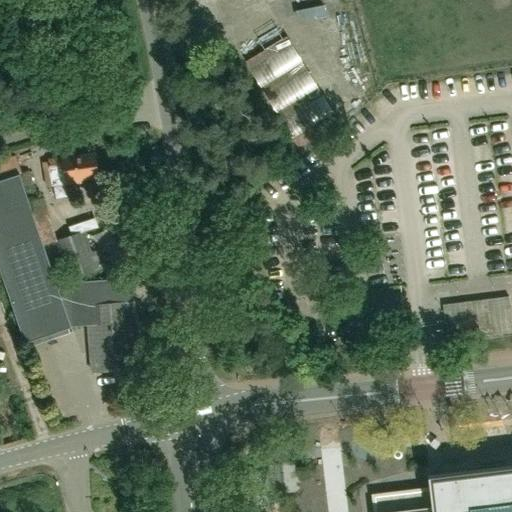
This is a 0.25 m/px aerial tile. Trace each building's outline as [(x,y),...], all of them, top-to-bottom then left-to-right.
[(250,69),(290,44),(285,36),(245,61),(250,69)] [(265,95),(307,69),(302,62),(261,88),(265,95)] [(276,113),(280,120),(322,95),(318,87),(276,113)] [(297,146),(338,120),(333,112),(292,138),(297,146)] [(46,186),(66,184),(81,181),(80,179),(99,177),(95,153),(62,157),(62,158),(47,160),(49,171),(44,172),(46,186)] [(18,168),(0,174),(0,268),(25,342),(71,326),(87,325),(91,371),(139,367),(131,278),(56,284),(18,168)] [(71,277),(94,270),(89,254),(92,253),(85,230),(89,229),(81,203),(67,207),(72,221),(67,222),(71,235),(56,240),(62,261),(66,260),(71,277)] [(129,249),(137,241),(114,220),(107,228),(129,249)] [(229,288),(244,287),(242,264),(227,266),(229,288)] [(511,325),(509,297),(442,305),(446,340),(511,331),(511,325)] [(511,511),(511,497),(458,504),(455,477),(438,479),(439,488),(372,495),(374,511),(511,511)]
